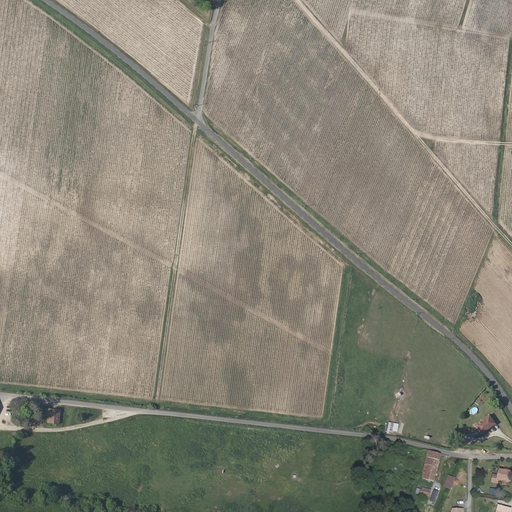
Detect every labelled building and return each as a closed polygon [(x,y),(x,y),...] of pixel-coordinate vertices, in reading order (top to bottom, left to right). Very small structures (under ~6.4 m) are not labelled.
[(60,411),(49,410),(48,422),(59,423),(60,411)] [(475,425),(481,434),(494,425),(488,416),(475,425)] [(441,455),(429,452),(422,478),(434,482),(441,455)] [(504,472),(500,471),(498,477),(493,476),(492,483),(497,484),(498,481),(511,483),(511,475),(511,473),(508,473),(504,472)] [(444,488),(451,490),(456,480),(449,476),(444,488)]
